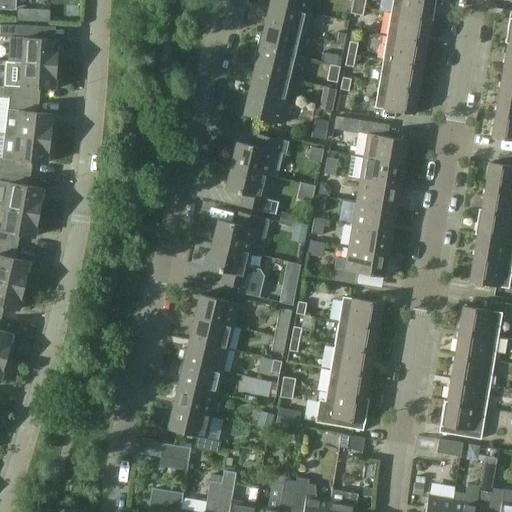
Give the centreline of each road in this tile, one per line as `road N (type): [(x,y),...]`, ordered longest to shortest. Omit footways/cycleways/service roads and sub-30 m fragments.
road 1 (residential): [(224,0),(110,475),(110,511)]
road 2 (residential): [(1,511),(81,218),(100,0)]
road 3 (residential): [(391,511),(473,0)]
